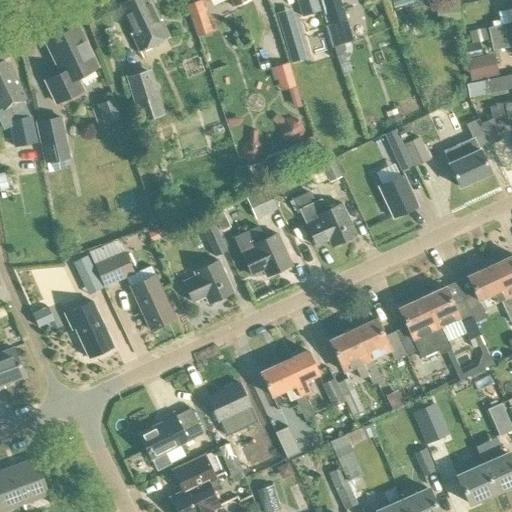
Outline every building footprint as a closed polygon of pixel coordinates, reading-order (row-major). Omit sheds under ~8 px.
[(140,52),(169,38),(161,21),(158,23),(147,0),(133,0),(121,6),(134,34),(132,35),(140,52)] [(203,0),(204,1),(205,0),(230,0),(234,9),(248,2),(247,0),(203,0)] [(317,0),(296,0),(302,18),(321,12),(317,0)] [(346,21),(339,0),(322,0),(331,26),(346,21)] [(201,4),(188,8),(198,38),(211,33),(201,4)] [(437,21),(461,20),(460,5),(436,6),(437,21)] [(511,22),(488,28),(490,40),(511,35),(511,7),(509,8),(511,21),(511,22)] [(287,51),(290,64),(305,59),(290,9),(275,14),(287,51)] [(77,28),(47,42),(62,74),(46,82),(56,104),(82,91),(76,79),(97,69),(77,28)] [(488,28),(470,31),(472,44),(490,40),(488,28)] [(511,35),(490,40),(493,51),(511,46),(511,35)] [(493,54),(465,60),(470,81),(498,75),(493,54)] [(30,117),(23,102),(27,100),(10,66),(6,68),(3,62),(0,62),(0,110),(1,113),(9,109),(14,120),(9,121),(15,146),(36,142),(31,117),(30,117)] [(295,96),(286,64),(271,69),(277,90),(286,87),(289,97),(295,96)] [(150,68),(124,76),(138,123),(164,115),(150,68)] [(511,74),(499,77),(483,81),(486,95),(511,89),(511,74)] [(117,97),(101,102),(107,122),(123,117),(117,97)] [(507,116),(511,115),(511,102),(504,104),(504,105),(490,107),(492,119),(493,119),(507,116)] [(401,125),(396,110),(386,114),(391,128),(401,125)] [(71,158),(62,116),(35,122),(44,164),(71,158)] [(502,139),(493,119),(492,119),(480,124),(490,145),(502,139)] [(403,145),(413,166),(414,168),(430,160),(420,137),(403,145)] [(413,166),(403,145),(401,140),(389,146),(400,172),(413,166)] [(473,140),(444,152),(449,164),(448,164),(459,188),(490,174),(480,150),(479,151),(473,140)] [(330,183),(342,177),(334,158),(321,164),(330,183)] [(0,190),(8,189),(5,173),(0,174),(0,190)] [(393,218),(418,207),(404,175),(379,187),(393,218)] [(256,219),(278,209),(268,188),(246,198),(256,219)] [(322,199),(314,203),(309,193),(295,200),(316,247),(329,241),(332,247),(357,235),(343,204),(328,211),(322,199)] [(200,224),(203,232),(214,257),(228,251),(213,217),(200,224)] [(277,234),(264,240),(259,228),(235,239),(252,277),(264,271),(267,278),(292,266),(277,234)] [(124,253),(95,266),(105,288),(134,274),(124,253)] [(511,256),(490,267),(504,297),(499,299),(503,310),(511,305),(511,299),(510,295),(511,294),(511,256)] [(102,288),(86,257),(72,263),(88,295),(102,288)] [(219,261),(193,273),(195,277),(183,283),(192,304),(205,298),(208,305),(234,293),(219,261)] [(476,295),(464,300),(475,323),(486,318),(478,301),(491,295),(494,301),(499,299),(504,297),(490,267),(468,277),(476,295)] [(175,320),(156,278),(131,290),(151,331),(175,320)] [(445,287),(422,298),(436,329),(430,331),(435,341),(445,336),(444,334),(449,331),(445,323),(458,317),(469,340),(480,335),(475,323),(464,300),(453,305),(445,287)] [(405,354),(406,355),(417,350),(421,359),(439,351),(441,354),(451,350),(445,336),(435,341),(430,331),(436,329),(422,298),(398,309),(406,326),(396,331),(406,354),(405,354)] [(99,315),(92,300),(65,313),(72,329),(74,328),(88,359),(114,348),(99,316),(100,316),(99,315)] [(511,305),(503,310),(509,322),(510,322),(511,321),(511,305)] [(406,354),(396,331),(383,337),(375,320),(353,330),(367,360),(361,363),(366,373),(377,369),(372,358),(390,350),(395,360),(406,355),(405,354),(406,354)] [(367,360),(353,330),(334,339),(329,341),(339,364),(340,364),(343,372),(355,367),(360,379),(368,375),(372,386),(382,381),(377,369),(366,373),(361,363),(367,360)] [(0,387),(25,378),(14,349),(0,354),(0,387)] [(300,410),(310,405),(305,394),(310,392),(305,381),(318,375),(307,351),(283,362),(299,397),(295,399),(300,410)] [(290,401),(295,399),(299,397),(283,362),(261,372),(271,396),(285,390),(290,401)] [(345,403),(336,383),(334,378),(321,384),(332,408),(345,403)] [(336,383),(345,403),(351,416),(364,411),(349,378),(336,383)] [(242,412),(244,411),(250,408),(238,383),(207,397),(219,422),(220,422),(227,436),(237,431),(233,421),(244,416),(242,412)] [(488,406),(492,416),(492,417),(500,435),(511,429),(511,428),(504,411),(503,411),(499,401),(488,406)] [(448,434),(434,403),(411,414),(424,445),(448,434)] [(310,405),(300,410),(306,423),(316,418),(310,405)] [(163,422),(138,435),(151,460),(156,470),(170,463),(164,453),(202,434),(189,409),(175,416),(173,412),(161,419),(163,422)] [(329,442),(336,458),(350,452),(348,447),(371,437),(374,445),(378,443),(370,425),(329,442)] [(275,433),(287,459),(301,453),(289,427),(275,433)] [(245,479),(244,477),(229,443),(218,448),(234,484),(245,479)] [(423,477),(435,471),(425,448),(413,454),(423,477)] [(173,470),(183,491),(170,498),(176,511),(212,511),(220,507),(212,491),(218,488),(215,482),(224,478),(212,452),(173,470)] [(350,452),(336,458),(340,468),(341,468),(346,480),(347,481),(360,475),(350,452)] [(483,466),(495,493),(511,485),(511,460),(510,454),(483,466)] [(9,468),(23,505),(49,495),(35,459),(9,468)] [(469,504),(495,493),(483,466),(457,477),(469,504)] [(0,511),(2,511),(23,505),(9,468),(0,471),(0,511)] [(270,486),(268,486),(254,491),(261,511),(269,511),(278,509),(270,486)] [(402,502),(406,511),(437,511),(428,490),(402,502)] [(406,511),(402,502),(378,511),(406,511)]
